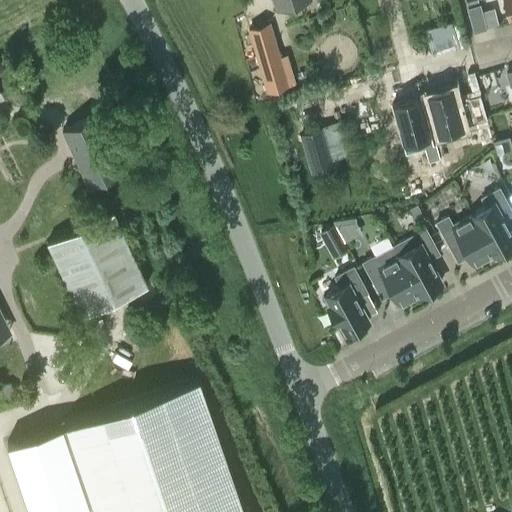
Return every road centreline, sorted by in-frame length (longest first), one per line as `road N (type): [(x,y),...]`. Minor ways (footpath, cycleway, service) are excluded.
road 1 (tertiary): [(301,388),(135,0)]
road 2 (residential): [(301,388),(511,279)]
road 3 (unknown): [(0,279),(33,371),(0,437)]
road 4 (tertiary): [(340,511),(301,388)]
